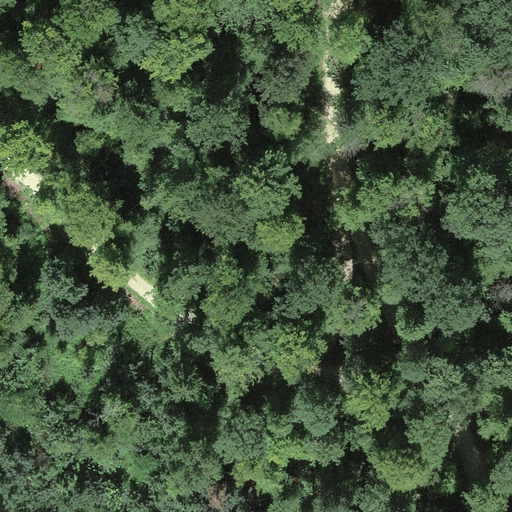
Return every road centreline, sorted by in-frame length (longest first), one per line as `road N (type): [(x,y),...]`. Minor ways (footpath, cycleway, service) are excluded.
road 1 (track): [(0,148),(132,295),(188,332),(284,364),(421,371),(458,431),(485,491),(485,511)]
road 2 (track): [(335,0),(326,126),(342,194),(421,371)]
road 3 (track): [(342,194),(343,309),(325,339),(284,364)]
